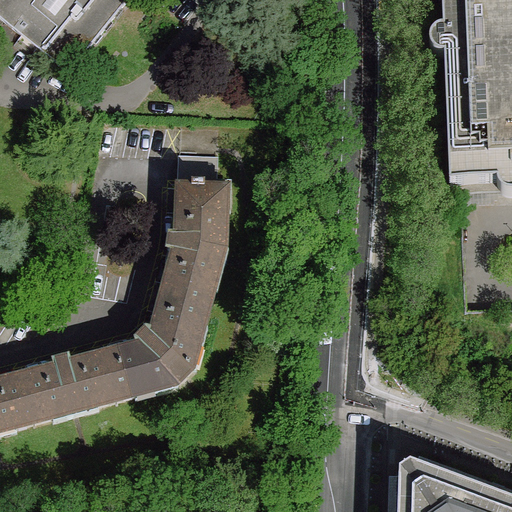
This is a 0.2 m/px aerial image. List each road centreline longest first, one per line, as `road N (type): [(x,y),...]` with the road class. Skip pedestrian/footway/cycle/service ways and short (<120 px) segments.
road 1 (secondary): [(340,399),(357,0)]
road 2 (residential): [(340,399),(511,455)]
